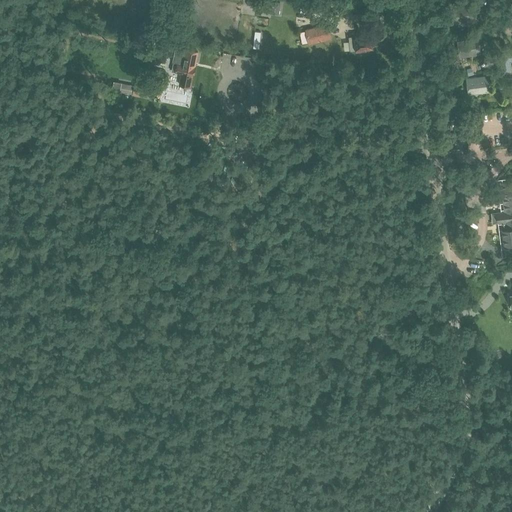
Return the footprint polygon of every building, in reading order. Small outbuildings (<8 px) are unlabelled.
[(281,2),(278,2),(267,0),(250,0),(250,6),(270,9),(269,13),(279,14),(281,2)] [(473,5),(452,8),(455,23),(475,20),(473,5)] [(511,10),(502,19),(511,30),(511,10)] [(332,39),(329,23),(305,28),(309,44),(332,39)] [(355,37),(349,38),(350,42),(350,50),(351,51),(356,50),(356,52),(365,51),(365,49),(372,49),(372,48),(374,47),(373,41),(371,42),(371,36),(362,37),(361,35),(355,36),(355,37)] [(478,38),(458,41),(460,56),(481,53),(478,38)] [(170,40),(160,39),(159,48),(169,50),(170,40)] [(194,66),(194,61),(195,62),(197,52),(186,50),(185,51),(179,49),(176,63),(173,62),(172,71),(181,73),(179,84),(190,86),(192,75),(193,75),(195,66),(194,66)] [(511,51),(497,54),(501,75),(511,73),(509,62),(511,61),(511,51)] [(487,77),(465,80),(467,95),(489,92),(487,77)] [(113,91),(132,94),(145,97),(147,87),(134,84),(134,85),(122,83),(122,82),(115,80),(113,91)] [(254,135),(244,133),(242,142),(253,144),(254,135)] [(511,227),(511,181),(500,183),(504,215),(500,216),(502,231),(502,229),(511,227)] [(511,227),(502,229),(502,231),(505,249),(511,247),(511,227)]
